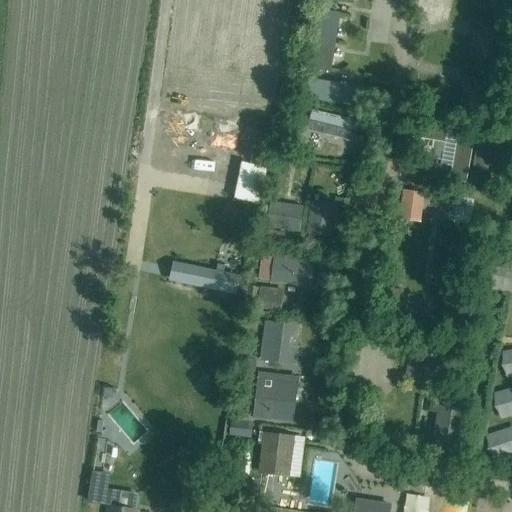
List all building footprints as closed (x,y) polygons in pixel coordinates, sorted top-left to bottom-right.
[(362,33),(367,0),(350,0),(346,31),(362,33)] [(321,11),(312,69),(330,72),(339,14),(321,11)] [(310,79),(306,98),(365,109),(368,89),(310,79)] [(360,123),(311,111),(307,129),(355,141),(360,123)] [(432,154),(433,125),(419,125),(419,154),(432,154)] [(402,195),(399,220),(420,223),(423,198),(402,195)] [(266,227),(298,232),(301,208),(270,203),(266,227)] [(308,234),(330,237),(334,211),(311,208),(308,234)] [(241,212),(230,228),(243,236),(253,220),(241,212)] [(302,261),(274,258),(271,283),(300,286),(302,261)] [(186,265),(182,284),(235,295),(239,276),(186,265)] [(259,288),(257,309),(276,311),(278,290),(259,288)] [(288,345),(290,325),(265,323),(260,361),(278,363),(280,344),(288,345)] [(449,375),(453,360),(410,352),(407,366),(449,375)] [(294,424),(299,384),(257,379),(253,419),(294,424)] [(465,404),(463,404),(430,398),(428,413),(435,414),(430,447),(455,451),(457,452),(465,404)] [(245,422),(231,421),(229,436),(243,438),(245,422)] [(289,478),(295,437),(260,433),(258,445),(261,445),(258,474),(289,478)] [(355,511),(388,511),(389,506),(357,501),(355,511)]
